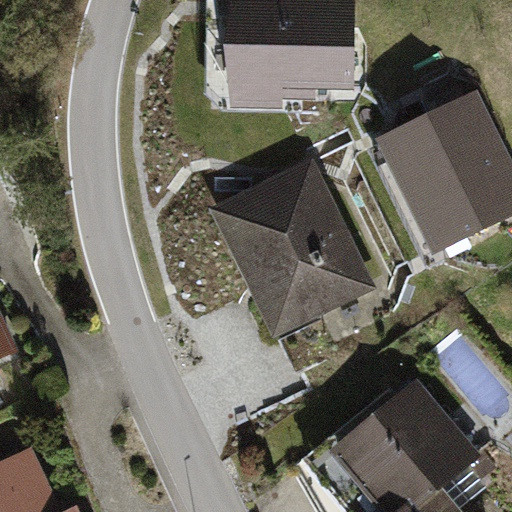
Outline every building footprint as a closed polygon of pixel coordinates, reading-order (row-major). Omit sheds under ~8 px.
[(359,0),(229,0),(231,106),(361,104),(359,0)] [(511,170),(476,98),(373,148),(431,265),(511,225),(511,170)] [(311,169),(218,216),(280,338),(373,291),(311,169)] [(0,321),(0,351),(12,346),(0,321)] [(417,398),(342,462),(384,511),(452,511),(447,506),(483,475),(417,398)] [(60,511),(37,467),(0,485),(0,511),(60,511)]
